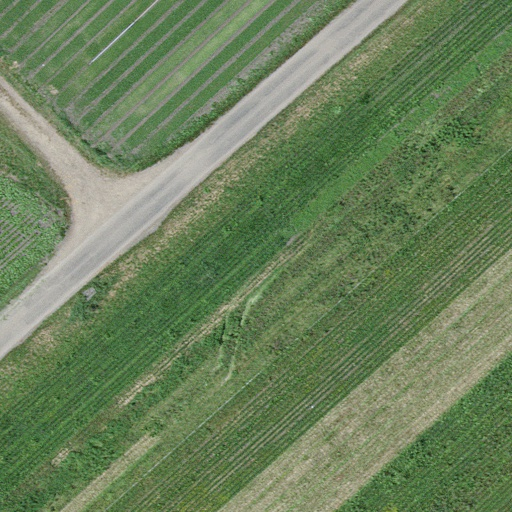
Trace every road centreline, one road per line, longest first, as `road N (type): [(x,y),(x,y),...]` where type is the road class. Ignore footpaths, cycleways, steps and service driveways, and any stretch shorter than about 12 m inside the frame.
road 1 (unclassified): [(375,0),(0,338)]
road 2 (track): [(0,105),(121,231)]
